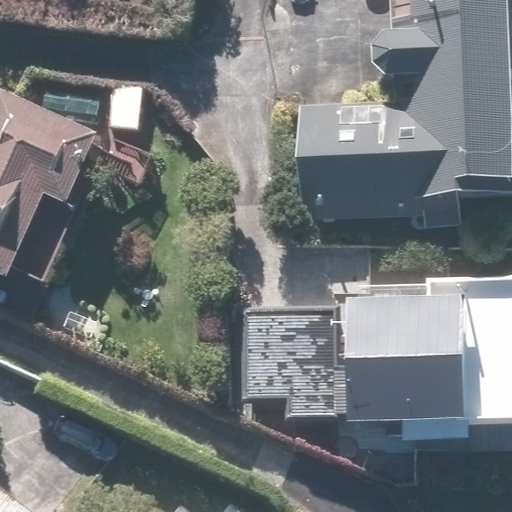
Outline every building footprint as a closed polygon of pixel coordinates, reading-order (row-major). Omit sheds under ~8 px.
[(511,192),(511,0),(406,0),(411,102),(315,105),(320,222),(486,215),(485,193),(511,192)] [(0,127),(0,259),(40,277),(77,194),(101,204),(134,130),(32,85),(12,133),(0,127)] [(376,296),(381,419),(511,413),(511,274),(443,277),(444,293),(376,296)] [(358,306),(255,306),(255,400),(302,400),(302,416),(358,416),(358,306)] [(0,511),(45,511),(0,475),(0,511)] [(207,511),(191,498),(179,511),(207,511)]
